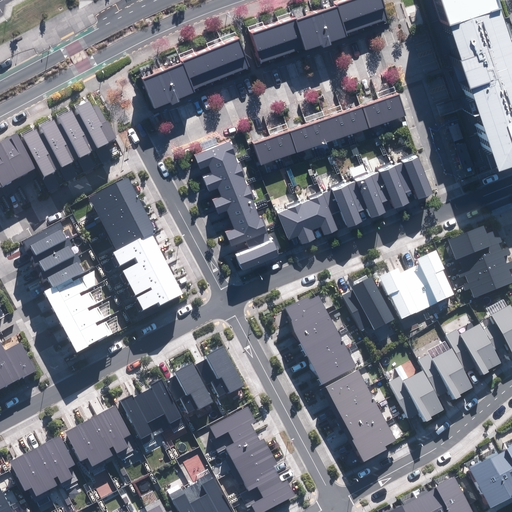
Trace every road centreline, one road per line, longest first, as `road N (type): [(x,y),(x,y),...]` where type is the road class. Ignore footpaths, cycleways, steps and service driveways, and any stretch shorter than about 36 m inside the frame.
road 1 (residential): [(144,152),(237,107),(404,47),(456,204)]
road 2 (secondary): [(230,0),(0,111)]
road 3 (residential): [(227,299),(456,204)]
road 4 (residential): [(335,500),(227,299)]
road 5 (residential): [(335,500),(446,439),(511,382)]
road 6 (secondary): [(0,88),(162,0)]
road 7 (residential): [(65,384),(227,299)]
road 8 (residential): [(147,158),(122,163),(0,230)]
road 9 (residential): [(227,299),(147,158)]
road 10 (residential): [(65,384),(0,269)]
